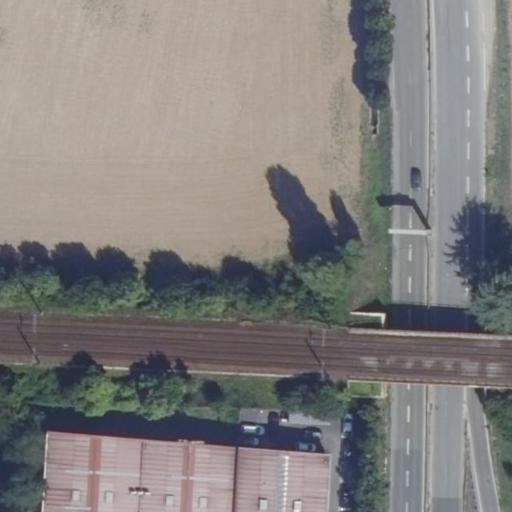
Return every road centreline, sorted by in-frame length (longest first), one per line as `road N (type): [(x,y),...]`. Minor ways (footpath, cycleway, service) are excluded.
road 1 (primary): [(409,0),(407,511)]
road 2 (primary): [(447,297),(448,0)]
road 3 (primary): [(491,511),(473,421),(474,339),(447,297)]
road 4 (primary): [(444,511),(447,297)]
